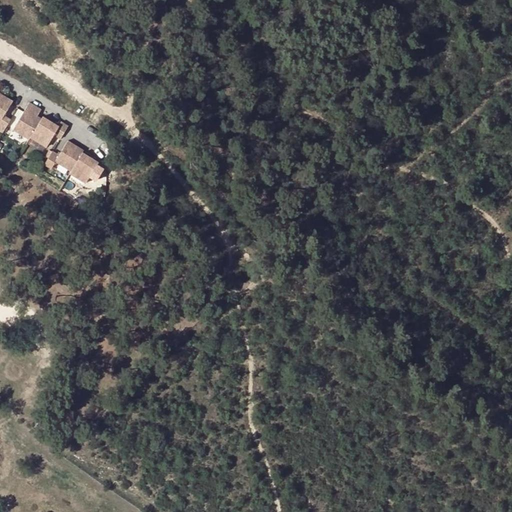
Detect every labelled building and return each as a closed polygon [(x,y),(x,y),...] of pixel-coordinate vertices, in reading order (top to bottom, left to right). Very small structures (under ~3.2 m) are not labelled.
[(14,100),(0,91),(0,120),(1,121),(0,122),(0,129),(3,131),(11,119),(5,115),(14,100)] [(30,102),(14,129),(30,138),(31,136),(42,117),(39,115),(42,109),(30,102)] [(44,116),(42,117),(31,136),(47,145),(55,133),(62,138),(69,124),(62,120),(60,124),(44,116)] [(68,139),(53,165),(69,175),(79,157),(81,154),(76,152),(79,145),(68,139)] [(96,167),(79,157),(69,175),(67,177),(84,186),(81,192),(87,195),(94,184),(88,180),(96,167)]
